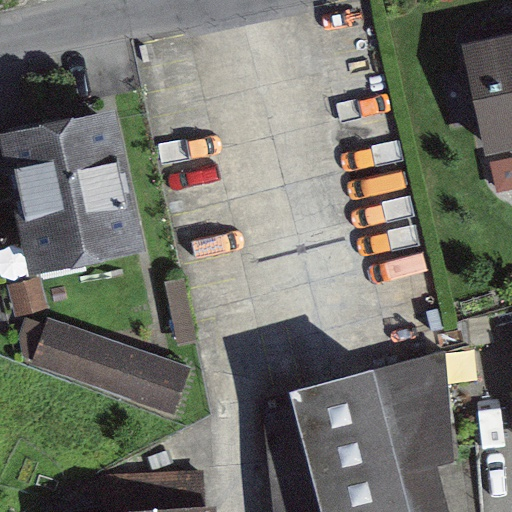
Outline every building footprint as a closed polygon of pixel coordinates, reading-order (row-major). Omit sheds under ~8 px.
[(511,43),(473,52),(492,142),(511,137),(511,43)] [(10,137),(36,263),(132,243),(106,117),(10,137)] [(181,370),(51,326),(40,360),(170,403),(181,370)] [(440,356),(272,411),(282,511),(445,511),(433,463),(452,456),(440,356)] [(113,511),(200,511),(199,478),(112,483),(113,511)]
